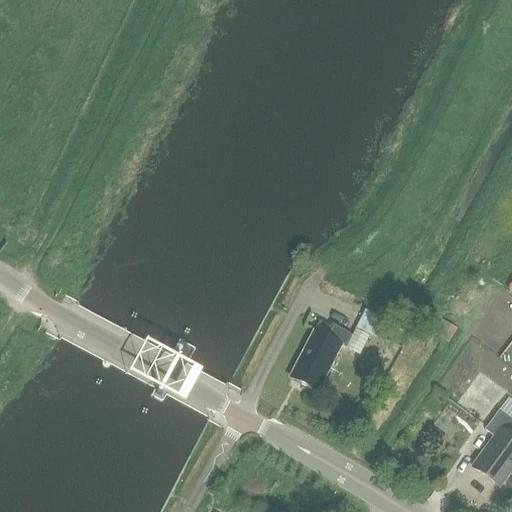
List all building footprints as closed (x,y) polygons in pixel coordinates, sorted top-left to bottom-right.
[(380,344),(389,324),(364,312),(355,331),(380,344)] [(457,331),(438,319),(430,332),(448,344),(457,331)] [(300,360),(289,380),(314,393),(323,376),(325,376),(340,347),(345,349),(351,338),(331,329),(318,322),(300,356),(300,360)] [(120,331),(101,368),(100,368),(100,369),(100,370),(101,371),(101,372),(102,372),(103,372),(104,372),(105,372),(106,371),(126,335),(126,334),(127,333),(126,332),(126,331),(125,330),(124,330),(123,330),(122,330),(121,331),(120,331)] [(179,342),(150,398),(161,404),(181,364),(186,367),(195,350),(179,342)] [(511,432),(511,421),(500,412),(485,432),(493,439),(470,468),(499,491),(511,474),(511,440),(508,437),(511,432)]
